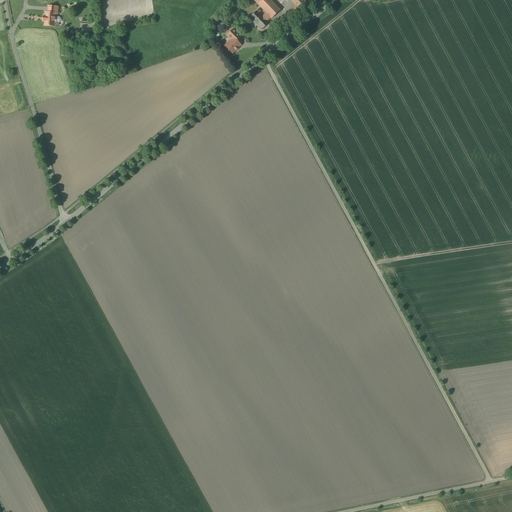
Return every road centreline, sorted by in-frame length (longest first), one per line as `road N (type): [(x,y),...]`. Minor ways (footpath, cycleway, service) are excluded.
road 1 (unclassified): [(263,58),(489,481)]
road 2 (tertiary): [(66,222),(263,58)]
road 3 (unclassified): [(66,222),(5,0)]
road 4 (unclassified): [(489,481),(343,511)]
